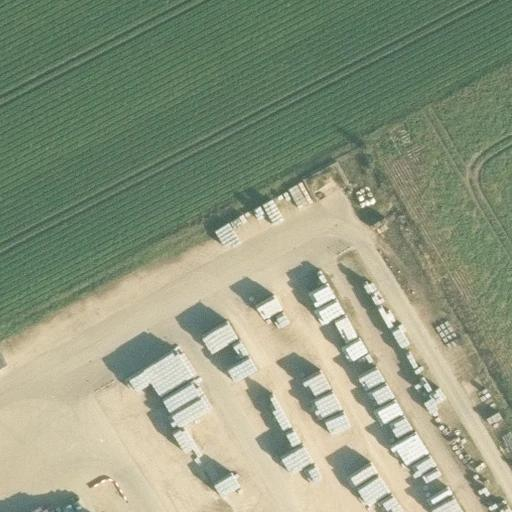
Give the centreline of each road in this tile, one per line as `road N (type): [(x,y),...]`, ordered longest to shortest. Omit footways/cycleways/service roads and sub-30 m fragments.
road 1 (unknown): [(317,237),(481,511)]
road 2 (unknown): [(179,309),(295,511)]
road 3 (unknown): [(0,506),(120,431)]
